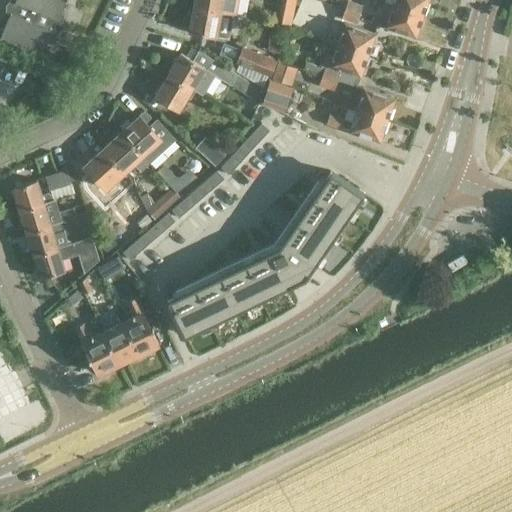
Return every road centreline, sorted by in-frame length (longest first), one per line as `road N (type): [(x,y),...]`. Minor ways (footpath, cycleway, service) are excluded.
road 1 (secondary): [(90,444),(275,356),(353,307),(423,226),(446,182)]
road 2 (secondary): [(426,175),(373,260),(322,310),(83,431)]
road 3 (residential): [(0,152),(92,106),(142,0)]
